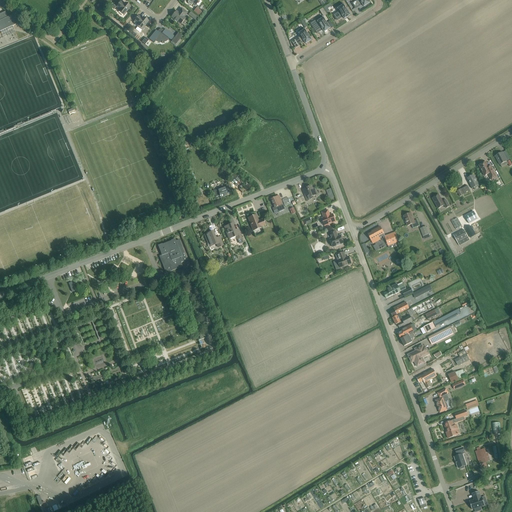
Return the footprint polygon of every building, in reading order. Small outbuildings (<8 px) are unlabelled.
[(357,0),(352,4),(356,9),(362,5),(364,7),(370,3),(367,0),(357,0)] [(119,10),(118,11),(124,16),(130,7),(130,6),(128,5),(127,5),(125,3),(124,5),(120,2),(116,7),(119,10)] [(334,16),(337,21),(343,17),(345,20),(350,16),(346,9),(346,8),(345,8),(342,4),(337,7),(340,12),(334,16)] [(199,16),(202,12),(196,8),(193,12),(199,16)] [(177,22),(180,25),(185,19),(183,17),(187,13),(181,9),(178,13),(176,12),(171,17),(175,20),(174,21),(176,23),(177,22)] [(5,30),(16,25),(13,16),(12,15),(12,16),(8,17),(5,12),(0,14),(0,31),(1,31),(2,33),(6,32),(5,30)] [(198,18),(191,12),(188,15),(195,21),(198,18)] [(148,21),(148,20),(146,19),(145,19),(143,17),(142,19),(138,16),(133,23),(142,30),(148,22),(148,21)] [(317,34),(323,30),(324,33),(330,29),(326,22),(325,21),(322,16),(311,24),(317,34)] [(295,40),(292,42),(296,48),(299,46),(299,45),(304,42),(306,44),(312,41),(307,34),(307,33),(306,33),(304,28),(298,32),(301,37),(295,40)] [(156,30),(149,39),(153,43),(155,41),(156,41),(157,42),(158,42),(159,42),(160,43),(162,43),(163,42),(165,42),(166,41),(167,41),(168,40),(169,39),(171,41),(171,40),(172,41),(171,41),(176,45),(182,37),(178,33),(174,38),(173,37),(174,36),(165,29),(164,31),(162,30),(159,31),(158,32),(156,30)] [(218,142),(224,139),(229,137),(231,140),(233,138),(231,135),(228,130),(221,134),(216,137),(218,142)] [(495,156),(500,165),(502,168),(508,165),(509,167),(511,165),(510,161),(507,162),(502,153),(495,156)] [(489,169),(486,162),(483,164),(482,163),(480,165),(479,166),(484,176),(488,174),(491,180),(496,178),(491,168),(489,169)] [(238,182),(241,177),(234,172),(231,175),(233,176),(232,178),(238,182)] [(475,187),(478,186),(473,176),(467,179),(468,181),(472,189),(474,188),(475,190),(476,189),(475,187)] [(484,181),(482,182),(484,186),(485,185),(488,191),(492,189),(489,183),(486,185),(484,181)] [(470,191),(467,186),(461,189),(464,194),(470,191)] [(311,198),(315,196),(318,195),(316,191),(313,192),(311,187),(302,190),(307,202),(312,200),(311,198)] [(216,197),(220,196),(221,198),(231,195),(229,189),(225,190),(224,188),(222,189),(218,190),(213,190),(216,197)] [(439,195),(432,199),(438,209),(444,206),(446,209),(449,207),(446,200),(442,202),(439,195)] [(279,196),(271,200),(275,208),(273,209),(274,212),(277,210),(278,213),(285,210),(279,196)] [(485,196),(476,200),(480,208),(488,204),(485,196)] [(322,219),(325,226),(336,222),(333,215),(329,216),(328,214),(329,214),(328,211),(322,213),(324,218),(322,219)] [(474,212),(465,217),(469,224),(477,219),(474,212)] [(413,229),(419,226),(417,221),(414,222),(411,213),(403,216),(407,226),(411,225),(413,229)] [(265,225),(263,219),(258,221),(256,215),(247,218),(253,232),(261,228),(261,227),(265,225)] [(456,220),(453,221),(455,229),(461,227),(459,220),(456,221),(456,220)] [(232,224),(224,227),(229,239),(237,236),(238,239),(240,244),(243,243),(242,241),(241,238),(238,230),(235,231),(232,224)] [(476,235),(471,226),(465,229),(470,238),(476,235)] [(372,233),(368,235),(371,240),(373,244),(381,240),(378,236),(383,233),(380,227),(372,232),(372,233)] [(420,229),(423,237),(424,240),(430,238),(426,227),(420,229)] [(459,246),(469,241),(464,230),(453,236),(459,246)] [(209,234),(205,236),(208,244),(209,243),(211,247),(217,244),(218,248),(223,246),(220,238),(216,240),(213,232),(208,233),(209,234)] [(330,234),(332,239),(330,240),(333,248),(344,243),(341,236),(337,237),(336,235),(337,235),(336,232),(330,234)] [(388,246),(396,243),(392,234),(384,237),(388,246)] [(182,267),(181,263),(187,261),(179,240),(176,242),(175,240),(171,241),(171,242),(162,245),(158,246),(162,257),(161,260),(166,273),(182,267)] [(338,255),(340,260),(338,261),(340,269),(351,265),(349,257),(345,258),(344,256),(345,256),(344,253),(338,255)] [(403,284),(398,287),(396,282),(386,287),(388,292),(384,294),(386,299),(400,292),(406,289),(403,284)] [(420,290),(413,294),(415,298),(422,295),(428,292),(426,287),(420,290)] [(411,288),(402,292),(404,297),(413,293),(411,288)] [(437,306),(443,303),(440,298),(435,300),(435,298),(420,305),(421,308),(426,306),(428,310),(434,308),(433,305),(431,306),(430,304),(435,302),(437,306)] [(393,317),(409,309),(406,302),(394,309),(394,310),(390,312),(393,317)] [(397,316),(392,318),(396,325),(400,323),(401,324),(398,325),(399,328),(413,322),(412,321),(415,319),(413,315),(415,314),(412,309),(407,311),(410,316),(403,320),(400,314),(397,316)] [(433,323),(436,327),(460,314),(458,309),(433,323)] [(425,315),(428,320),(437,315),(434,310),(425,315)] [(423,335),(436,329),(433,323),(420,329),(423,335)] [(402,332),(398,334),(401,339),(413,333),(417,331),(413,324),(410,326),(402,330),(402,332)] [(433,336),(428,338),(432,345),(436,342),(452,335),(449,328),(433,336)] [(412,343),(411,340),(412,339),(414,337),(413,334),(401,340),(404,346),(412,343)] [(417,352),(409,356),(412,362),(415,360),(417,366),(424,363),(422,359),(423,357),(428,354),(425,348),(423,349),(422,347),(416,350),(417,352)] [(466,354),(455,360),(458,367),(470,360),(466,354)] [(433,370),(417,378),(419,383),(423,381),(427,388),(430,387),(428,381),(436,377),(433,370)] [(458,379),(465,377),(463,370),(455,373),(454,372),(448,375),(451,384),(458,381),(458,379)] [(464,380),(454,385),(455,390),(466,385),(464,380)] [(441,399),(435,401),(440,413),(452,409),(446,395),(448,394),(446,389),(437,393),(440,398),(441,397),(441,399)] [(455,415),(456,419),(456,420),(444,424),(447,433),(446,433),(448,439),(457,435),(460,434),(456,425),(454,426),(453,424),(465,420),(463,417),(468,415),(466,411),(455,415)] [(458,456),(454,457),(456,461),(455,461),(456,464),(457,464),(458,468),(460,468),(461,470),(464,468),(464,466),(466,466),(462,455),(464,454),(464,452),(463,448),(455,450),(456,454),(457,454),(458,456)] [(486,448),(475,452),(480,469),(484,468),(485,471),(488,469),(486,462),(490,461),(486,448)] [(474,500),(469,502),(472,510),(474,509),(475,511),(477,511),(482,511),(481,507),(485,506),(482,498),(481,498),(479,492),(472,494),(474,500)]
